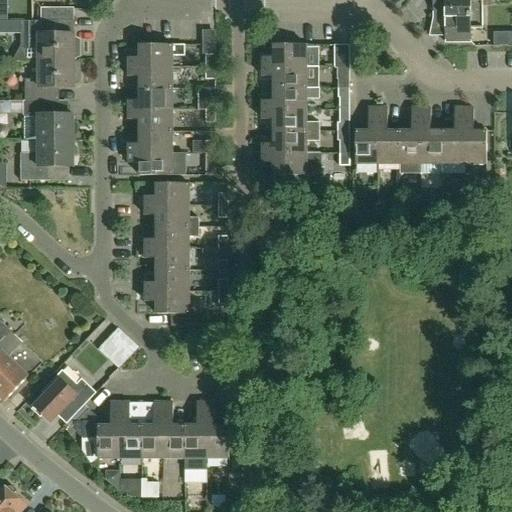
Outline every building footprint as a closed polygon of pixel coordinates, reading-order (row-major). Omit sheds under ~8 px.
[(0,0),(0,21),(8,22),(7,0),(0,0)] [(482,0),(433,0),(433,15),(433,20),(445,20),(445,43),(471,43),(471,29),(483,29),(482,0)] [(41,9),(41,21),(53,21),(74,21),(74,9),(41,9)] [(8,22),(0,21),(0,37),(8,29),(8,22)] [(80,57),(80,41),(74,38),(74,35),(53,35),(53,21),(41,21),(33,21),(21,21),(21,46),(13,62),(39,61),(74,61),(74,60),(80,57)] [(216,43),(216,31),(203,31),(203,43),(216,43)] [(184,45),(173,45),(140,46),(140,58),(129,58),(129,68),(173,68),(173,57),(184,56),(184,45)] [(307,68),(307,55),(313,55),(313,45),(307,46),(274,46),(274,58),(264,58),(264,68),(307,68)] [(335,68),(337,68),(350,68),(350,46),(335,46),(335,68)] [(206,68),(216,68),(216,55),(206,55),(206,68)] [(80,82),(80,66),(74,64),(74,61),(39,61),(39,80),(26,80),(26,102),(51,102),(54,102),(54,88),(74,88),(74,85),(80,82)] [(173,89),(173,68),(129,68),(129,77),(140,77),(140,89),(173,89)] [(216,80),(216,68),(206,68),(206,80),(216,80)] [(314,80),(307,80),(307,68),(264,68),(264,77),(274,77),(274,89),(314,89),(314,80)] [(350,68),(337,68),(337,89),(350,89),(350,68)] [(173,111),(173,89),(140,89),(140,101),(129,101),(129,111),(173,111)] [(307,111),(307,99),(319,100),(319,90),(314,90),(314,89),(274,89),(274,102),(263,102),(263,111),(307,111)] [(206,98),(206,111),(217,111),(217,98),(206,98)] [(340,98),(340,111),(350,111),(350,108),(350,98),(340,98)] [(74,141),(74,116),(51,116),(51,102),(26,102),(23,102),(23,141),(38,141),(74,141)] [(378,165),(378,108),(369,108),(369,132),(356,132),(356,165),(378,165)] [(400,165),(399,132),(387,132),(387,108),(378,108),(378,165),(400,165)] [(443,165),(443,132),(431,132),(431,108),(421,109),(421,165),(421,175),(443,175),(443,165)] [(465,165),(465,108),(455,108),(455,132),(443,132),(443,165),(443,175),(465,175),(465,165)] [(465,165),(487,165),(487,132),(474,132),(474,108),(465,108),(465,165)] [(421,165),(421,109),(412,109),(412,132),(399,132),(400,165),(400,175),(421,175),(421,165)] [(173,132),(173,111),(129,111),(129,120),(140,120),(140,132),(173,132)] [(217,111),(206,111),(206,123),(217,123),(217,111)] [(320,123),(307,124),(307,111),(263,111),(263,120),(274,120),(274,133),(320,133),(320,123)] [(350,123),(350,111),(340,111),(340,123),(350,123)] [(173,154),(173,137),(173,132),(140,132),(140,145),(129,145),(129,154),(173,154)] [(307,154),(307,142),(319,142),(320,133),(274,133),(274,145),(263,145),(263,154),(307,154)] [(74,167),(74,141),(38,141),(38,158),(20,158),(20,181),(30,181),(48,181),(48,167),(74,167)] [(206,154),(217,154),(217,142),(206,142),(206,154)] [(337,142),(337,154),(350,154),(350,142),(337,142)] [(186,154),(173,154),(129,154),(129,164),(140,164),(140,176),(186,176),(186,154)] [(217,176),(217,167),(217,154),(206,154),(206,176),(217,176)] [(322,185),(322,154),(307,154),(263,154),(263,164),(274,164),(274,176),(277,176),(295,176),(295,185),(322,185)] [(350,154),(337,154),(337,167),(350,167),(350,165),(350,154)] [(190,206),(190,184),(157,184),(157,197),(146,197),(146,206),(190,206)] [(219,206),(228,206),(228,194),(219,194),(219,206)] [(199,219),(190,218),(190,206),(146,206),(146,216),(157,216),(157,228),(199,228),(199,219)] [(228,206),(219,206),(219,219),(228,219),(228,206)] [(190,249),(190,237),(199,238),(199,228),(157,228),(157,240),(146,240),(146,249),(190,249)] [(219,249),(228,249),(228,237),(219,237),(219,249)] [(190,271),(190,249),(146,249),(146,259),(157,259),(157,271),(190,271)] [(228,249),(219,249),(219,262),(228,262),(228,249)] [(136,276),(135,259),(123,260),(125,277),(136,276)] [(190,293),(190,271),(157,271),(157,283),(146,283),(146,293),(190,293)] [(219,280),(219,293),(228,293),(228,280),(219,280)] [(190,315),(190,293),(146,293),(145,302),(157,302),(157,315),(171,315),(190,315)] [(228,293),(219,293),(219,305),(228,305),(228,293)] [(0,320),(0,343),(11,332),(0,320)] [(23,343),(11,332),(0,343),(0,350),(0,351),(0,397),(4,401),(27,377),(8,359),(23,343)] [(46,395),(34,407),(52,424),(71,403),(79,412),(97,393),(82,379),(77,385),(63,371),(43,392),(46,395)] [(99,459),(121,459),(120,403),(111,403),(111,426),(98,426),(94,422),(98,418),(89,410),(71,428),(82,439),(82,452),(91,464),(99,460),(99,459)] [(142,459),(142,426),(130,426),(130,403),(120,403),(121,459),(142,459)] [(164,459),(163,403),(154,403),(154,426),(142,426),(142,459),(164,459)] [(185,459),(185,426),(173,426),(173,403),(163,403),(164,459),(185,459)] [(207,459),(207,403),(197,403),(197,426),(185,426),(185,459),(185,471),(208,471),(208,459),(207,459)] [(229,459),(229,426),(216,426),(216,403),(207,403),(207,459),(208,459),(229,459)] [(107,481),(120,491),(120,473),(111,472),(107,477),(107,481)] [(142,484),(143,498),(159,499),(159,483),(147,483),(147,479),(142,479),(142,483),(142,484)] [(21,511),(27,506),(17,497),(17,495),(17,492),(17,490),(15,488),(13,487),(11,487),(9,487),(7,488),(4,486),(3,487),(0,490),(0,511),(21,511)]
